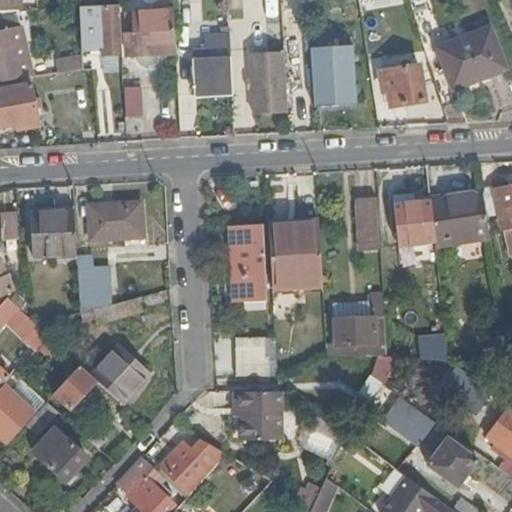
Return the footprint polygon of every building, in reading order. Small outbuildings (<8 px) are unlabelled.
[(0,0),(0,12),(4,12),(20,11),(23,11),(24,0),(0,0)] [(82,8),(82,27),(103,26),(104,51),(123,50),(121,6),(82,8)] [(0,83),(33,78),(20,11),(4,12),(0,12),(0,83)] [(178,55),(176,12),(134,14),(135,35),(127,35),(129,58),(139,57),(139,65),(142,68),(151,67),(154,64),(154,56),(178,55)] [(448,73),(435,79),(444,110),(461,102),(457,92),(507,70),(490,30),(438,52),(448,73)] [(313,49),(316,108),(358,106),(355,47),(313,49)] [(256,116),(289,114),(286,54),(252,56),(256,116)] [(124,69),(124,59),(114,60),(114,70),(124,69)] [(197,99),(234,98),(232,60),(195,62),(197,99)] [(420,67),(381,71),(384,91),(391,91),(393,105),(403,104),(403,106),(426,103),(420,67)] [(0,117),(2,128),(14,126),(20,125),(21,131),(41,127),(33,85),(0,90),(0,117)] [(142,88),(125,89),(127,119),(143,118),(142,88)] [(511,186),(494,191),(499,215),(503,231),(504,231),(509,255),(511,254),(511,186)] [(484,197),(487,217),(499,215),(494,191),(493,189),(483,191),(484,197)] [(391,199),(392,205),(413,204),(412,197),(391,199)] [(436,245),(490,241),(487,217),(484,197),(431,200),(431,203),(436,245)] [(379,250),(376,199),(356,200),(359,251),(379,250)] [(124,235),(142,234),(140,203),(87,205),(90,240),(124,238),(124,235)] [(397,247),(436,245),(431,203),(413,204),(392,205),(397,247)] [(0,235),(0,238),(16,237),(14,211),(0,211),(0,235)] [(31,257),(75,255),(73,211),(29,214),(31,257)] [(270,304),(264,226),(230,229),(235,306),(270,304)] [(274,290),(322,287),(318,226),(269,228),(274,290)] [(91,291),(92,310),(95,310),(120,303),(117,269),(102,268),(90,253),(75,255),(77,292),(91,291)] [(0,264),(0,294),(11,290),(0,264)] [(77,292),(78,314),(92,310),(91,291),(77,292)] [(378,358),(385,359),(382,294),(374,294),(374,301),(337,304),(338,321),(334,321),(336,346),(326,347),(326,356),(378,358)] [(336,297),(337,304),(374,301),(374,294),(336,297)] [(120,303),(95,310),(98,323),(146,310),(142,296),(120,303)] [(48,358),(58,347),(36,326),(22,313),(6,298),(0,303),(0,324),(4,319),(25,339),(26,338),(48,358)] [(245,377),(275,378),(274,360),(267,360),(266,338),(244,339),(245,377)] [(118,346),(89,376),(96,382),(121,405),(149,374),(118,346)] [(382,384),(389,359),(385,359),(378,358),(372,377),(382,384)] [(89,376),(79,366),(52,395),(69,410),(96,382),(89,376)] [(493,392),(458,367),(451,378),(485,402),(493,392)] [(0,388),(8,379),(0,371),(0,388)] [(281,442),(281,393),(233,392),(233,411),(238,411),(238,417),(237,442),(281,442)] [(56,411),(46,402),(24,426),(34,435),(56,411)] [(511,456),(511,410),(509,408),(487,438),(497,445),(494,450),(507,459),(510,455),(511,456)] [(67,421),(98,450),(106,442),(75,413),(67,421)] [(87,459),(54,429),(32,452),(66,483),(87,459)] [(354,455),(359,442),(347,434),(327,480),(336,486),(343,475),(340,473),(350,452),(354,455)] [(458,488),(478,460),(448,439),(427,466),(458,488)] [(199,451),(188,440),(175,453),(186,463),(199,451)] [(190,496),(227,456),(202,447),(199,451),(186,463),(175,453),(161,469),(190,496)] [(154,470),(143,459),(118,485),(138,505),(131,511),(169,511),(175,507),(169,501),(173,497),(159,484),(155,488),(146,479),(154,470)] [(454,511),(453,511),(405,476),(378,511),(454,511)] [(314,511),(324,511),(336,486),(327,480),(323,489),(313,511),(314,511)] [(312,511),(313,511),(323,489),(310,483),(308,488),(303,487),(295,502),(305,511),(312,511)] [(453,511),(454,511),(478,511),(462,499),(453,511)]
